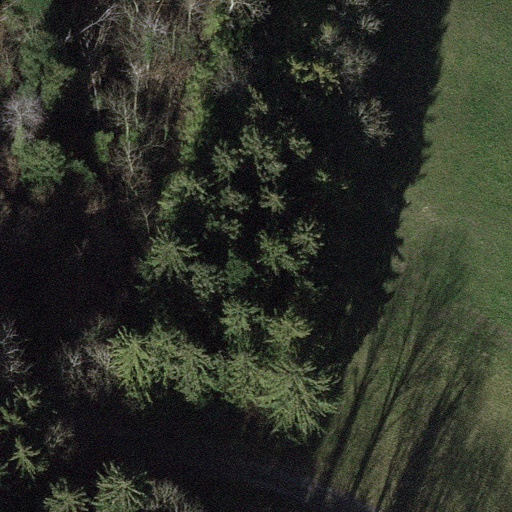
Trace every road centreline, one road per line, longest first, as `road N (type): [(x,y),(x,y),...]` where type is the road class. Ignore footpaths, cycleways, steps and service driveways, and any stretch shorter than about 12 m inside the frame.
road 1 (track): [(346,511),(276,478),(116,435),(0,415)]
road 2 (track): [(116,435),(18,511)]
